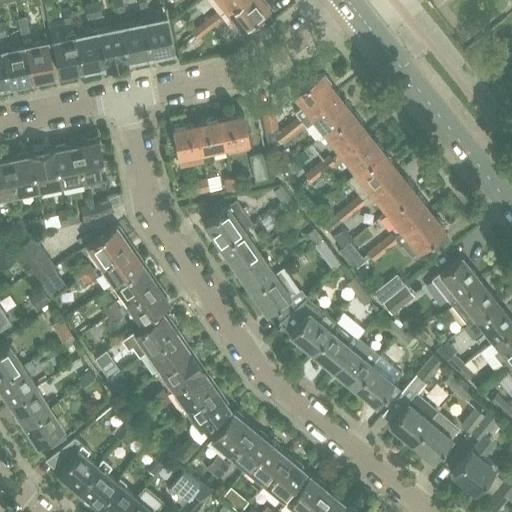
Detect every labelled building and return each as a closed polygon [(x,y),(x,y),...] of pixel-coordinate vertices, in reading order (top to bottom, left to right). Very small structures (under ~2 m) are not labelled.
[(99,0),(91,2),(95,18),(103,16),(99,0)] [(122,0),(114,0),(118,18),(121,18),(120,10),(124,10),(122,0)] [(218,0),(226,9),(236,0),(218,0)] [(236,0),(226,9),(242,29),(264,10),(269,7),(267,5),(268,4),(265,0),(236,0)] [(91,2),(84,4),(88,19),(95,18),(91,2)] [(68,7),(62,8),(65,23),(71,22),(68,7)] [(264,10),(251,22),(257,30),(271,18),(264,10)] [(215,11),(203,21),(209,28),(221,19),(215,11)] [(151,15),(142,17),(142,20),(149,54),(173,49),(166,15),(152,18),(151,15)] [(25,16),(17,17),(20,32),(28,30),(25,16)] [(129,19),(119,21),(120,24),(127,60),(130,60),(129,58),(149,54),(142,20),(129,22),(129,19)] [(224,19),(201,37),(208,47),(231,30),(224,19)] [(203,21),(191,30),(197,38),(209,28),(203,21)] [(106,24),(96,25),(97,29),(104,65),(127,60),(120,24),(107,27),(106,24)] [(88,31),(74,33),(81,68),(102,63),(102,65),(104,65),(97,29),(96,25),(87,27),(88,31)] [(65,35),(50,38),(57,72),(81,68),(74,33),(74,30),(64,32),(65,35)] [(32,39),(22,41),(22,44),(30,78),(54,74),(47,39),(32,42),(32,39)] [(8,44),(0,45),(0,51),(7,83),(30,78),(22,44),(9,47),(8,44)] [(319,71),(293,93),(302,105),(294,111),(297,114),(301,119),(308,113),(335,91),(328,82),(330,81),(323,72),(321,73),(319,71)] [(335,91),(308,113),(301,119),(304,123),(306,125),(314,119),(324,132),(351,111),(349,108),(351,106),(344,97),(342,99),(335,91)] [(273,105),(260,108),(264,129),(268,145),(269,149),(279,141),(280,142),(293,132),(286,124),(279,130),(277,127),(278,126),(273,105)] [(351,111),(324,132),(340,152),(366,130),(359,121),(361,120),(354,111),(352,112),(351,111)] [(243,112),(219,117),(225,145),(249,140),(243,112)] [(297,114),(286,124),(293,132),(304,123),(301,119),(297,114)] [(219,117),(195,122),(201,150),(225,145),(219,117)] [(195,122),(171,127),(177,155),(201,150),(195,122)] [(366,130),(340,152),(355,171),(382,150),(380,148),(382,146),(375,137),(373,139),(366,130)] [(84,142),(75,144),(82,177),(84,187),(89,185),(90,188),(108,184),(106,172),(106,171),(109,168),(107,159),(103,158),(99,139),(97,139),(95,137),(86,139),(84,142)] [(54,148),(52,148),(59,182),(82,177),(75,144),(66,146),(64,143),(55,145),(54,148)] [(31,153),(29,153),(36,187),(59,182),(52,148),(51,149),(51,148),(43,150),(41,147),(32,149),(31,153)] [(355,171),(347,178),(359,193),(360,192),(363,196),(370,190),(397,169),(390,160),(392,159),(385,150),(383,151),(382,150),(355,171)] [(16,156),(7,158),(13,191),(14,191),(36,187),(29,153),(28,153),(26,151),(17,153),(16,156)] [(262,151),(249,154),(255,180),(268,177),(262,151)] [(329,154),(318,163),(324,170),(335,161),(329,154)] [(0,204),(16,201),(14,191),(13,191),(7,158),(0,159),(0,204)] [(318,163),(305,173),(311,181),(324,170),(318,163)] [(359,193),(348,201),(355,209),(361,205),(365,201),(368,204),(376,198),(386,210),(413,189),(411,187),(413,185),(406,176),(404,178),(397,169),(370,190),(363,196),(360,192),(359,193)] [(250,173),(242,175),(244,184),(252,183),(250,173)] [(239,174),(231,176),(234,188),(242,186),(239,174)] [(231,176),(223,177),(225,190),(234,188),(231,176)] [(207,177),(182,181),(185,194),(209,190),(207,177)] [(276,187),(273,190),(281,200),(289,194),(280,184),(276,187)] [(413,189),(386,210),(401,229),(428,208),(422,200),(424,198),(417,190),(415,191),(413,189)] [(108,196),(112,204),(120,200),(117,193),(108,196)] [(289,194),(281,200),(282,202),(298,222),(306,216),(296,204),(289,194)] [(108,196),(89,202),(94,217),(113,210),(108,196)] [(235,199),(203,221),(220,245),(243,228),(243,227),(251,221),(235,199)] [(348,201),(322,223),(325,227),(328,231),(352,212),(355,209),(348,201)] [(89,202),(80,206),(84,219),(85,220),(94,217),(89,202)] [(65,208),(57,210),(60,225),(60,226),(69,224),(69,223),(67,214),(65,208)] [(394,235),(393,236),(396,241),(400,245),(402,244),(411,255),(418,250),(445,228),(443,226),(445,225),(437,216),(436,217),(428,208),(401,229),(394,235)] [(78,212),(67,214),(69,223),(79,221),(78,212)] [(28,215),(20,217),(24,235),(32,233),(28,215)] [(20,217),(12,219),(16,237),(24,235),(20,217)] [(114,224),(87,243),(100,263),(128,243),(123,236),(124,233),(119,225),(115,225),(114,224)] [(0,242),(7,238),(7,239),(8,238),(0,225),(0,242)] [(314,226),(306,232),(314,242),(315,244),(323,237),(319,233),(314,226)] [(243,228),(220,245),(236,268),(236,267),(259,250),(243,228)] [(391,232),(380,241),(386,249),(396,241),(393,236),(394,235),(391,232)] [(33,234),(14,247),(19,255),(21,258),(41,244),(33,234)] [(315,244),(322,254),(330,248),(332,247),(323,237),(315,244)] [(7,238),(0,242),(0,269),(16,258),(19,255),(7,239),(7,238)] [(380,241),(366,252),(372,260),(386,249),(380,241)] [(128,243),(100,263),(114,282),(141,263),(141,262),(143,259),(137,251),(133,251),(128,243)] [(41,244),(21,258),(29,268),(48,254),(41,244)] [(236,267),(236,268),(251,290),(275,272),(283,267),(282,266),(274,272),(259,250),(236,267)] [(48,254),(29,268),(36,278),(37,278),(55,265),(48,254)] [(439,272),(433,277),(440,287),(450,299),(457,294),(479,277),(460,254),(439,271),(439,272)] [(77,273),(70,278),(72,281),(80,277),(93,268),(88,261),(75,270),(77,273)] [(141,263),(114,282),(127,301),(154,281),(149,274),(151,271),(145,263),(141,263)] [(275,272),(251,290),(266,311),(298,289),(283,267),(275,272)] [(93,268),(80,277),(84,283),(97,275),(93,268)] [(396,272),(372,292),(379,301),(382,301),(404,283),(396,272)] [(353,277),(346,283),(354,293),(362,287),(353,277)] [(450,299),(449,300),(467,322),(474,316),(487,307),(497,300),(479,277),(457,294),(450,299)] [(119,306),(107,315),(111,321),(132,308),(140,320),(168,301),(167,300),(169,296),(163,289),(159,289),(154,281),(127,301),(119,305),(119,306)] [(405,284),(383,301),(392,313),(414,295),(405,284)] [(362,287),(354,293),(363,304),(370,298),(371,298),(362,287)] [(42,288),(28,296),(37,310),(51,301),(42,288)] [(306,296),(280,320),(292,330),(289,333),(312,351),(330,328),(336,321),(336,320),(314,303),(306,296)] [(115,299),(102,308),(103,309),(107,315),(119,306),(119,305),(115,299)] [(467,323),(463,326),(472,337),(484,328),(493,339),(511,324),(511,319),(497,300),(487,307),(474,316),(467,322),(467,323)] [(0,327),(10,321),(0,305),(0,327)] [(134,330),(121,338),(121,339),(128,348),(132,345),(139,355),(147,350),(175,330),(174,329),(176,326),(170,318),(167,318),(162,311),(134,330)] [(407,315),(400,322),(404,325),(406,327),(411,331),(417,324),(407,315)] [(61,317),(52,324),(57,332),(61,339),(72,332),(68,326),(62,317),(61,317)] [(390,319),(384,325),(395,335),(401,328),(393,321),(390,318),(390,319)] [(330,328),(312,351),(332,368),(350,346),(358,336),(357,336),(356,337),(336,320),(336,321),(330,328)] [(417,324),(411,331),(414,334),(421,340),(428,333),(417,324)] [(511,324),(493,339),(500,348),(494,353),(504,366),(510,362),(511,360),(511,324)] [(401,328),(395,335),(397,336),(405,344),(412,337),(414,334),(411,331),(406,327),(404,330),(401,328)] [(175,330),(147,350),(161,369),(188,350),(183,342),(184,338),(179,330),(175,331),(175,330)] [(72,332),(61,339),(65,345),(76,339),(72,332)] [(350,346),(332,368),(353,385),(372,363),(379,353),(368,344),(358,336),(350,346)] [(8,343),(0,347),(0,378),(22,364),(8,343)] [(100,366),(112,358),(106,349),(94,357),(100,366)] [(188,350),(161,369),(174,388),(201,369),(201,368),(201,367),(197,361),(199,358),(193,350),(189,350),(188,350)] [(453,352),(447,359),(457,368),(463,362),(460,359),(453,352)] [(372,363),(353,385),(375,402),(378,398),(391,382),(393,380),(401,370),(379,353),(372,363)] [(432,353),(415,373),(426,381),(442,361),(432,353)] [(22,364),(0,378),(0,386),(1,389),(0,393),(0,394),(4,400),(9,400),(10,402),(35,385),(28,375),(36,369),(30,359),(22,364)] [(463,362),(457,368),(467,377),(473,371),(465,363),(463,362)] [(89,369),(79,376),(83,383),(94,376),(89,369)] [(201,369),(174,388),(187,407),(215,388),(214,387),(216,384),(210,376),(207,376),(201,369)] [(450,373),(443,380),(453,389),(459,381),(450,373)] [(94,376),(83,383),(88,390),(98,383),(94,376)] [(120,378),(107,387),(113,396),(126,388),(120,378)] [(459,381),(453,389),(463,399),(470,392),(459,381)] [(35,385),(10,402),(15,410),(13,415),(17,421),(22,421),(23,423),(49,406),(48,405),(40,393),(44,390),(39,382),(35,385)] [(162,387),(150,395),(154,401),(166,393),(162,387)] [(215,388),(187,407),(195,418),(191,421),(190,424),(190,427),(190,431),(193,435),(200,442),(206,434),(215,424),(211,419),(228,407),(223,400),(225,397),(219,389),(216,389),(215,388)] [(407,401),(389,423),(411,441),(429,419),(438,408),(415,389),(406,400),(407,401)] [(496,392),(489,399),(498,407),(499,409),(505,402),(506,401),(505,400),(496,392)] [(166,393),(154,401),(159,408),(171,399),(166,393)] [(49,406),(23,423),(29,431),(27,437),(31,443),(36,443),(37,444),(62,427),(55,416),(64,410),(57,400),(48,405),(49,406)] [(505,402),(499,409),(509,419),(510,418),(511,415),(511,406),(506,401),(505,402)] [(470,449),(452,472),(474,490),(493,467),(481,458),(495,442),(485,434),(500,415),(489,406),(484,414),(469,432),(470,432),(479,440),(471,450),(470,449)] [(475,406),(460,424),(469,432),(484,414),(475,406)] [(429,419),(411,441),(432,458),(450,436),(459,426),(438,408),(429,419)] [(232,410),(210,436),(229,451),(250,426),(243,420),(244,417),(236,411),(234,412),(232,410)] [(123,419),(113,432),(119,437),(127,427),(130,424),(123,419)] [(250,426),(229,451),(246,466),(268,440),(267,439),(267,436),(260,430),(257,431),(250,426)] [(127,427),(119,437),(126,442),(134,432),(127,427)] [(62,428),(46,438),(51,446),(67,435),(62,428)] [(74,436),(51,454),(63,464),(57,472),(67,480),(66,484),(71,488),(76,487),(77,488),(97,464),(96,464),(85,455),(90,449),(74,436)] [(188,439),(175,454),(184,461),(197,446),(188,439)] [(268,440),(246,466),(264,481),(286,455),(278,448),(278,446),(271,440),(269,441),(268,440)] [(160,450),(156,457),(163,462),(167,456),(160,450)] [(216,453),(207,465),(213,470),(222,458),(216,453)] [(286,455),(264,481),(283,496),(304,470),(303,469),(303,465),(296,460),(293,461),(286,455)] [(97,464),(77,488),(85,495),(84,499),(90,504),(95,503),(96,504),(116,480),(105,471),(111,464),(102,457),(96,464),(97,464)] [(222,458),(213,470),(219,475),(229,463),(222,458)] [(185,468),(169,487),(185,500),(201,481),(185,468)] [(308,473),(286,499),(301,511),(305,511),(326,488),(324,487),(324,484),(317,478),(315,479),(308,473)] [(508,474),(484,503),(494,511),(511,491),(511,476),(509,474),(508,474)] [(116,480),(96,504),(106,511),(105,511),(122,511),(135,496),(123,486),(126,482),(119,477),(116,480)] [(185,500),(177,510),(180,511),(194,511),(213,490),(201,481),(185,500)] [(135,496),(122,511),(155,511),(164,500),(145,484),(135,496)] [(221,496),(238,510),(248,500),(229,485),(221,496)] [(326,488),(305,511),(335,511),(343,503),(341,501),(342,498),(334,492),(332,493),(326,488)] [(343,503),(335,511),(355,511),(355,508),(348,502),(345,504),(345,503),(345,504),(343,503)]
